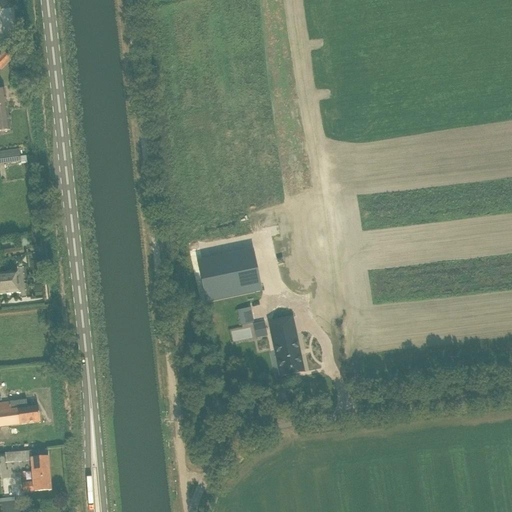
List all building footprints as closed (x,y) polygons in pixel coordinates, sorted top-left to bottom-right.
[(8,56),(0,64),(0,69),(1,71),(12,59),(8,56)] [(0,131),(9,131),(4,89),(0,89),(0,131)] [(23,148),(0,151),(0,165),(21,162),(19,153),(24,152),(23,148)] [(252,249),(197,260),(205,303),(261,292),(252,249)] [(308,302),(333,300),(330,250),(304,252),(308,302)] [(0,274),(0,295),(20,294),(18,272),(0,274)] [(241,324),(254,323),(252,308),(239,309),(241,324)] [(304,372),(292,318),(269,322),(280,377),(304,372)] [(266,322),(254,323),(255,338),(267,337),(266,322)] [(230,329),(232,341),(252,339),(251,327),(230,329)] [(26,400),(0,403),(0,428),(40,423),(38,407),(27,409),(26,400)] [(31,461),(32,472),(49,470),(48,450),(4,454),(5,464),(31,461)] [(49,470),(32,472),(33,484),(22,485),(23,493),(51,491),(49,470)] [(15,503),(0,504),(0,511),(17,511),(17,502),(15,503)]
